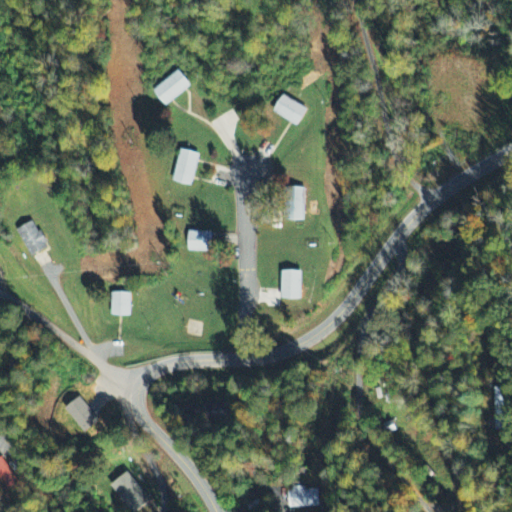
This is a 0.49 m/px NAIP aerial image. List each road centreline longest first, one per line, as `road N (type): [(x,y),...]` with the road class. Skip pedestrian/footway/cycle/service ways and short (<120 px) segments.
road 1 (tertiary): [(140,384),(169,364),(267,356),(304,342),(335,318),(427,203),(511,148)]
road 2 (residential): [(245,359),(248,169)]
road 3 (residential): [(140,384),(0,293)]
road 4 (tertiary): [(216,511),(140,413),(140,384)]
